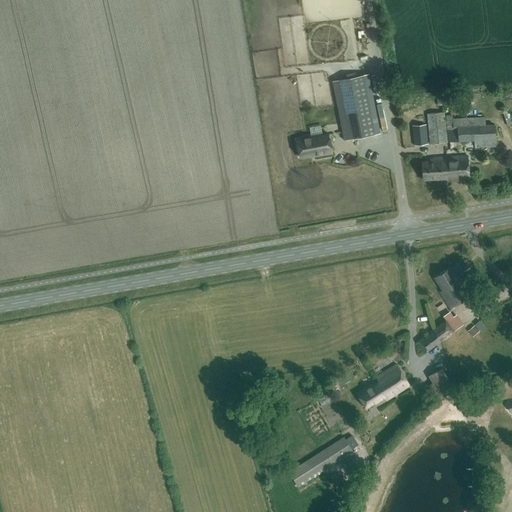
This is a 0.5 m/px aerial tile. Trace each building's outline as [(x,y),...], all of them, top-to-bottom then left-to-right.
[(365,26),(370,25),(370,21),(359,22),(360,32),(365,31),(365,26)] [(374,134),(362,75),(332,81),(343,140),(374,134)] [(444,116),(444,113),(427,114),(430,143),(466,141),(467,146),(474,146),(474,149),(495,147),(494,124),(485,125),(484,118),(451,120),(451,116),(444,116)] [(321,125),(310,127),(312,133),(323,130),(321,125)] [(427,143),(426,125),(412,126),(413,144),(427,143)] [(328,134),(311,137),(309,136),(304,137),(303,139),(296,140),(299,158),(310,155),(314,154),(315,156),(332,153),(328,134)] [(341,165),(346,155),(341,152),(335,162),(341,165)] [(446,157),(447,178),(449,178),(450,181),(469,180),(467,156),(446,157)] [(422,180),(447,178),(446,157),(434,158),(434,161),(421,162),(422,180)] [(455,277),(450,268),(434,278),(442,290),(440,292),(450,308),(471,295),(458,275),(455,277)] [(481,284),(470,268),(463,272),(474,289),(481,284)] [(433,330),(441,340),(463,324),(456,315),(453,316),(450,311),(443,316),(446,320),(433,330)] [(470,329),(476,335),(481,330),(476,324),(470,329)] [(441,340),(433,330),(415,343),(423,354),(441,340)] [(410,385),(397,364),(376,377),(378,381),(357,394),(359,397),(358,398),(360,402),(362,402),(367,409),(384,398),(386,400),(410,385)] [(453,388),(442,368),(428,376),(432,383),(425,387),(432,400),(453,388)] [(353,452),(344,437),(289,472),(298,486),(353,452)]
